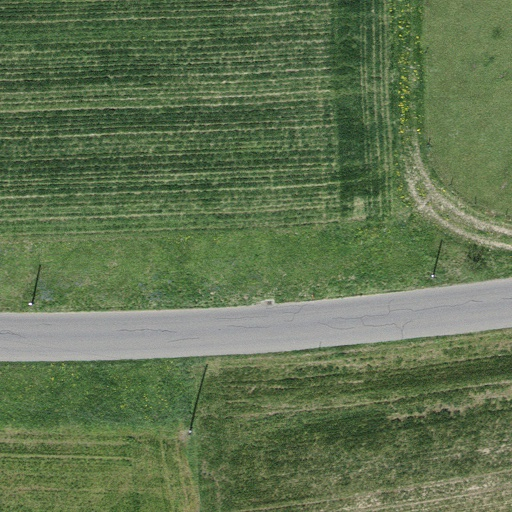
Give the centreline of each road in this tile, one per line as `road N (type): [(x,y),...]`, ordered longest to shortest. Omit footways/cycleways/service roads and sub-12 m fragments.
road 1 (tertiary): [(0,335),(286,326),(511,301)]
road 2 (track): [(406,0),(416,171),(429,197),(454,217),(511,239)]
